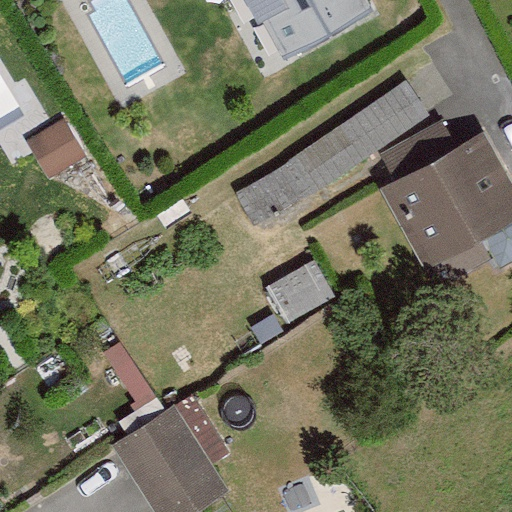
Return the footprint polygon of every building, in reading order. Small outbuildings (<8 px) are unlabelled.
[(363,0),(245,0),(286,74),(377,25),(363,0)] [(404,91),(232,202),(260,246),(432,134),(404,91)] [(64,131),(31,148),(50,185),(83,168),(64,131)] [(511,270),(511,193),(484,145),(380,203),(425,282),(443,272),(452,288),(493,265),(500,277),(511,270)] [(262,298),(283,336),(333,308),(312,271),(262,298)] [(198,406),(113,457),(145,511),(225,511),(235,506),(216,474),(233,464),(198,406)]
